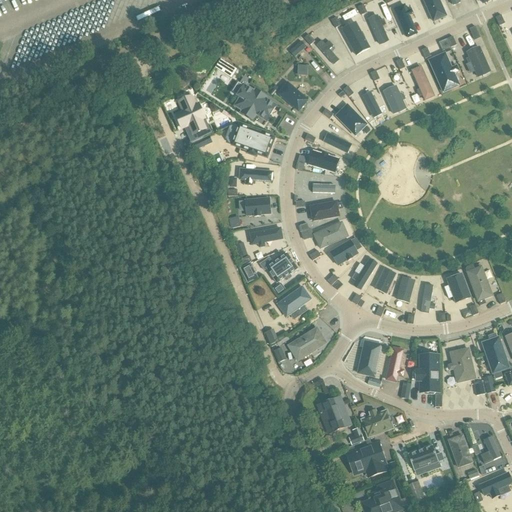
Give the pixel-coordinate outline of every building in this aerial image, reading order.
[(436,0),(423,0),(421,1),(432,25),(445,19),(436,0)] [(458,0),(450,0),(454,10),(461,7),(458,0)] [(364,5),(358,7),(362,16),(367,13),(364,5)] [(404,6),(395,10),(408,40),(417,35),(404,6)] [(502,16),(496,18),(500,27),(505,24),(502,16)] [(377,17),(368,21),(381,48),(389,45),(377,17)] [(337,18),(332,21),(336,29),(341,26),(337,18)] [(356,23),(340,31),(356,62),(371,54),(356,23)] [(476,27),(470,30),(475,41),(481,38),(476,27)] [(309,35),(304,39),(311,46),(315,42),(309,35)] [(447,40),(451,48),(457,46),(453,37),(447,40)] [(447,40),(440,43),(444,52),(451,48),(447,40)] [(307,48),(302,41),(289,52),(295,58),(307,48)] [(317,46),(333,68),(340,63),(323,41),(317,46)] [(427,48),(422,51),(426,60),(431,57),(427,48)] [(469,63),(471,62),(478,77),(490,72),(480,48),(468,53),(470,58),(467,60),(469,63)] [(443,93),(460,85),(446,53),(428,60),(443,93)] [(402,60),(396,62),(396,63),(400,71),(406,68),(402,60)] [(421,66),(411,70),(425,100),(434,96),(421,66)] [(376,71),(371,74),(374,83),(380,80),(376,71)] [(241,99),(235,107),(243,112),(243,113),(254,121),(257,117),(261,120),(263,117),(269,121),(278,109),(267,102),(268,100),(257,92),(256,94),(246,87),(249,83),(244,79),(240,85),(244,88),(238,97),(241,99)] [(278,95),(299,112),(308,100),(288,83),(278,95)] [(349,98),(354,94),(348,87),(344,91),(349,98)] [(397,87),(384,92),(394,114),(406,109),(397,87)] [(370,92),(363,96),(374,119),(382,115),(370,92)] [(209,117),(204,104),(201,106),(197,96),(184,101),(188,111),(181,114),(186,127),(194,124),(198,134),(210,130),(206,119),(209,117)] [(348,106),(336,118),(355,137),(367,125),(348,106)] [(326,110),(323,114),(330,120),(334,115),(326,110)] [(224,112),(222,115),(232,121),(233,125),(236,123),(234,119),(224,112)] [(240,126),(233,146),(268,159),(275,139),(240,126)] [(326,133),(322,142),(347,153),(351,144),(326,133)] [(316,139),(308,135),(305,141),(314,145),(316,139)] [(205,139),(192,144),(195,150),(207,145),(205,139)] [(309,165),(335,173),(339,160),(313,152),(309,165)] [(239,188),(275,189),(277,170),(242,166),(239,188)] [(313,184),(312,192),(335,193),(335,185),(313,184)] [(241,218),(276,213),(275,198),(239,198),(241,218)] [(311,207),(313,222),(339,217),(337,203),(311,207)] [(239,218),(230,220),(232,229),(240,227),(239,218)] [(247,248),(280,237),(278,222),(242,228),(247,248)] [(308,224),(299,227),(300,232),(301,233),(302,232),(309,230),(308,224)] [(315,235),(321,249),(348,237),(342,224),(315,235)] [(351,241),(331,253),(338,266),(358,254),(351,241)] [(243,243),(236,245),(240,258),(247,255),(243,243)] [(318,252),(310,256),(313,261),(313,262),(321,257),(318,252)] [(275,263),(267,269),(277,284),(298,270),(288,255),(282,258),(281,256),(274,261),(275,263)] [(249,256),(241,260),(243,266),(252,262),(249,256)] [(354,286),(361,290),(377,264),(370,260),(360,276),(356,274),(353,279),(357,282),(354,286)] [(242,269),(249,283),(258,278),(251,264),(242,269)] [(492,296),(480,265),(463,272),(474,303),(492,296)] [(396,275),(385,269),(376,289),(386,295),(396,275)] [(447,278),(457,304),(469,299),(459,273),(447,278)] [(334,276),(328,282),(329,283),(332,286),(337,282),(339,280),(335,275),(334,276)] [(415,280),(403,277),(396,300),(409,303),(415,280)] [(339,281),(333,287),(338,291),(343,286),(339,281)] [(281,283),(273,289),(278,296),(286,290),(281,283)] [(428,314),(429,308),(434,309),(435,304),(430,304),(434,286),(426,284),(420,312),(428,314)] [(284,324),(314,304),(304,288),(274,307),(284,324)] [(502,294),(497,297),(500,306),(506,303),(502,294)] [(357,295),(352,303),(357,306),(362,298),(357,295)] [(469,308),(473,317),(478,315),(475,306),(469,308)] [(379,307),(376,316),(379,317),(381,318),(385,310),(379,307)] [(319,327),(288,346),(299,366),(330,346),(319,327)] [(275,341),(278,347),(289,341),(285,335),(275,341)] [(483,344),(493,374),(510,369),(499,338),(483,344)] [(359,374),(375,378),(382,346),(366,343),(359,374)] [(281,348),(274,351),(279,362),(286,359),(281,348)] [(398,377),(403,378),(405,371),(400,370),(404,351),(394,349),(387,381),(397,383),(398,377)] [(458,383),(476,379),(469,350),(451,354),(454,365),(449,366),(450,371),(455,370),(458,383)] [(421,393),(440,393),(439,357),(421,357),(421,372),(417,372),(417,381),(421,381),(421,393)] [(492,377),(484,379),(488,394),(495,392),(492,377)] [(380,389),(381,383),(369,380),(368,386),(380,389)] [(484,382),(474,384),(477,396),(486,394),(484,382)] [(412,385),(404,383),(401,399),(409,401),(412,385)] [(319,407),(329,434),(351,425),(341,398),(319,407)] [(361,420),(368,440),(395,430),(388,410),(378,414),(377,410),(369,413),(370,417),(361,420)] [(493,460),(502,456),(489,424),(479,428),(487,447),(480,450),(484,458),(490,455),(493,460)] [(349,439),(352,446),(364,442),(359,429),(353,431),(355,437),(349,439)] [(449,441),(459,468),(473,463),(463,436),(449,441)] [(386,463),(379,445),(365,450),(363,444),(347,449),(349,456),(348,456),(354,474),(368,470),(370,477),(385,472),(382,464),(386,463)] [(436,457),(433,448),(409,456),(415,471),(428,467),(429,472),(440,469),(439,463),(444,461),(441,455),(436,457)] [(400,471),(396,462),(387,465),(390,475),(400,471)] [(470,480),(479,477),(477,471),(468,474),(470,480)] [(511,481),(509,474),(480,487),(485,497),(490,494),(493,500),(501,496),(499,490),(511,484),(511,481)] [(408,486),(413,500),(423,496),(418,482),(408,486)] [(363,505),(365,511),(395,511),(403,509),(393,483),(379,488),(381,492),(379,493),(380,496),(375,497),(376,500),(363,505)] [(483,501),(479,492),(473,494),(477,504),(483,501)]
